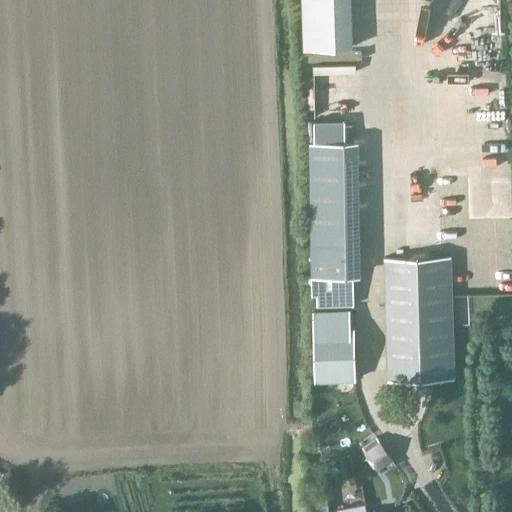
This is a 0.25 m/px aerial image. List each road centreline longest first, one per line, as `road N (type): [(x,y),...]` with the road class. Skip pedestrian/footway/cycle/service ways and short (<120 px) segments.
road 1 (unknown): [(440,511),(390,436),(373,381),(366,329),(372,152)]
road 2 (unknown): [(372,152),(432,149),(454,158),(468,245)]
road 3 (unknown): [(372,152),(377,0)]
